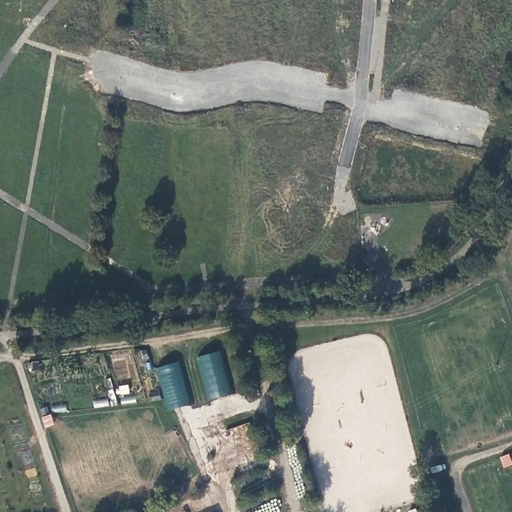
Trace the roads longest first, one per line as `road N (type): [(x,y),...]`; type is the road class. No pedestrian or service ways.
road 1 (unclassified): [(0,335),(391,293),(447,268),(483,224),(511,147)]
road 2 (track): [(0,357),(393,315),(462,296),(503,270)]
road 3 (residential): [(361,108),(252,78),(172,90),(99,70)]
road 4 (track): [(66,511),(9,335)]
road 5 (residential): [(368,21),(470,38),(478,0)]
road 6 (residential): [(479,135),(361,108)]
